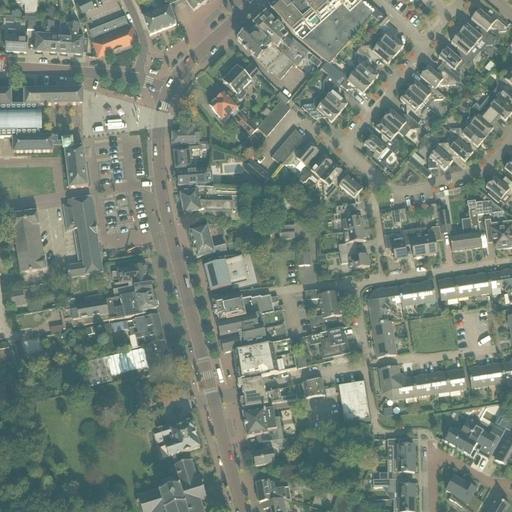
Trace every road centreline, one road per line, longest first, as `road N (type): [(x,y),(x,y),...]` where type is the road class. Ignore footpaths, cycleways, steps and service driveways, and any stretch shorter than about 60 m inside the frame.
road 1 (tertiary): [(188,303),(158,166),(157,127),(169,88)]
road 2 (residential): [(376,177),(344,148),(420,57),(422,44)]
road 3 (residential): [(188,303),(356,284)]
road 4 (residential): [(356,284),(511,262)]
road 5 (residential): [(511,139),(482,173),(406,191),(376,177)]
road 6 (residential): [(212,401),(363,366)]
road 7 (residential): [(135,79),(0,66)]
road 8 (residential): [(367,365),(498,348)]
road 9 (tertiary): [(169,88),(258,0)]
